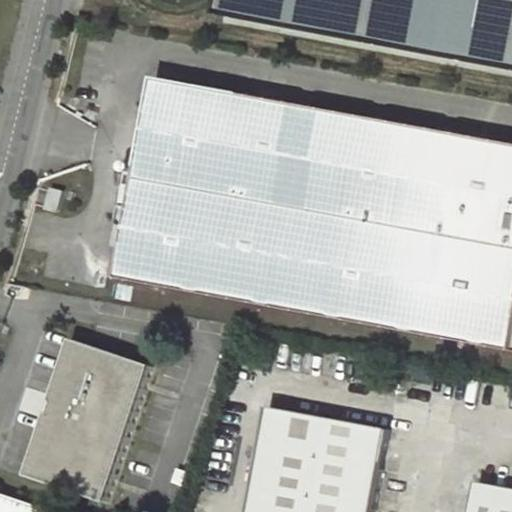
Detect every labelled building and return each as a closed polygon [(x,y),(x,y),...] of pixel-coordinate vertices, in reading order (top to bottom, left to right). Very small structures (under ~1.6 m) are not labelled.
[(388,0),(304,0),(303,8),(385,23),(388,0)] [(162,99),(174,89),(175,84),(159,81),(156,97),(162,99)] [(511,146),(456,136),(452,130),(446,134),(384,123),(379,117),(373,121),(313,110),(308,104),(304,108),(175,84),(174,89),(162,99),(156,97),(137,198),(129,202),(135,210),(122,279),(511,353),(511,146)] [(53,190),(47,210),(60,214),(66,193),(53,190)] [(58,406),(54,417),(51,416),(30,479),(110,506),(156,370),(76,343),(55,405),(58,406)] [(274,410),(254,511),(377,511),(392,431),(274,410)] [(511,511),(511,494),(485,489),(480,511),(511,511)] [(54,511),(0,493),(0,511),(54,511)]
